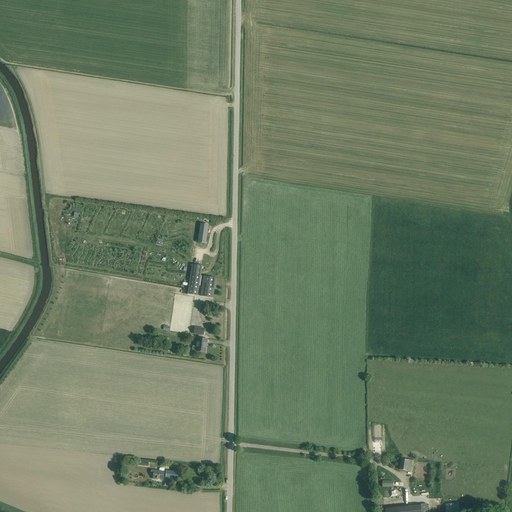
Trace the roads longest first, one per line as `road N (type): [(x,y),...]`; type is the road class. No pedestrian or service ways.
road 1 (unclassified): [(231,444),(238,0)]
road 2 (unclassified): [(369,460),(231,444)]
